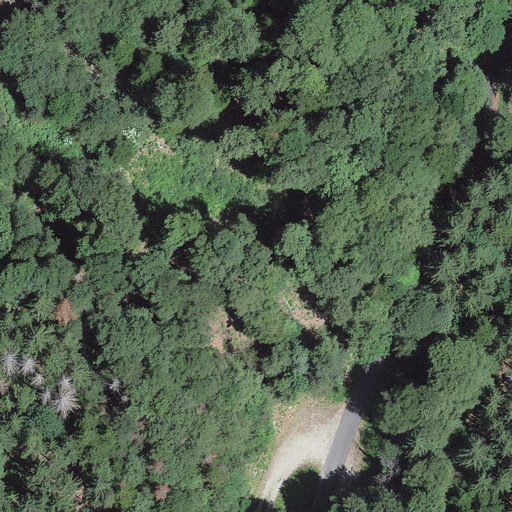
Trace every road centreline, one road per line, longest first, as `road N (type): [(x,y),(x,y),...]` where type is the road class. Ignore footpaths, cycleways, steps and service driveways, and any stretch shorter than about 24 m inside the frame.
road 1 (track): [(347,444),(500,76),(511,20)]
road 2 (track): [(347,444),(328,435),(292,444),(266,511)]
